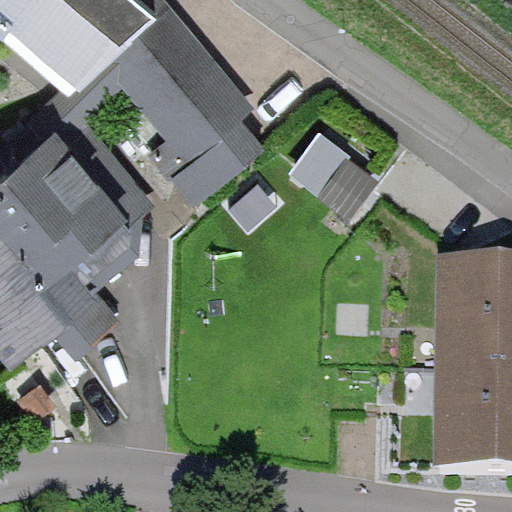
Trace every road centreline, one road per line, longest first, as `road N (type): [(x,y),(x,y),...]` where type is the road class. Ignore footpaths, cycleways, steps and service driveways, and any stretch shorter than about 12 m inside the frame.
road 1 (residential): [(405,511),(90,471),(0,476)]
road 2 (unclassified): [(511,172),(267,0)]
